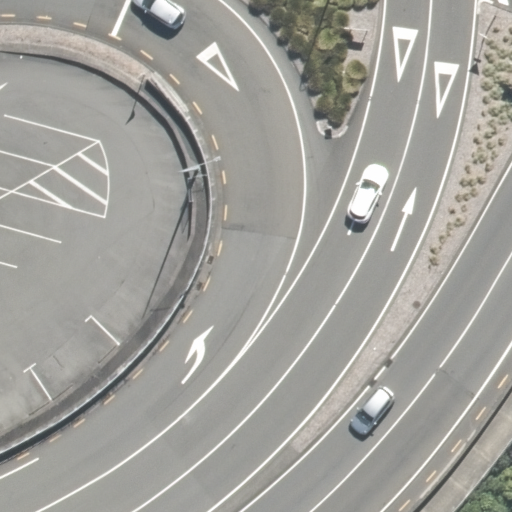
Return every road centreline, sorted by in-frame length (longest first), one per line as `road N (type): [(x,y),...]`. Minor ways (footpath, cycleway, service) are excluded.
road 1 (secondary): [(68,511),(168,414),(245,297),(261,264),(266,221),(265,161),(248,113),(198,51),(126,0)]
road 2 (secondary): [(158,511),(285,387),(360,276),(410,152),(436,0)]
road 3 (secondary): [(511,267),(448,366),(361,477),(321,511)]
